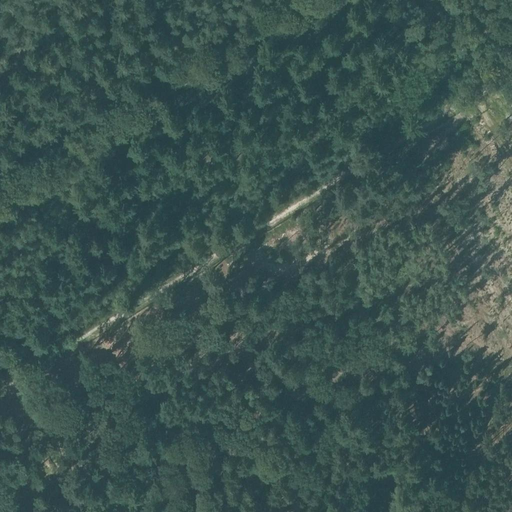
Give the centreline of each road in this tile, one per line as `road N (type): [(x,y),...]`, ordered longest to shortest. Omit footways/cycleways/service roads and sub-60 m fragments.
road 1 (track): [(0,394),(511,70)]
road 2 (unknown): [(0,180),(278,2)]
